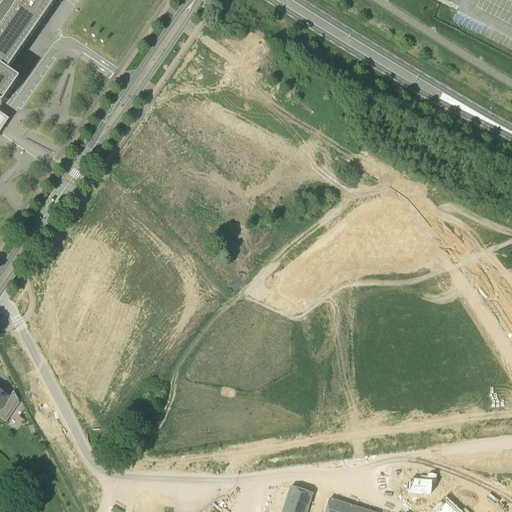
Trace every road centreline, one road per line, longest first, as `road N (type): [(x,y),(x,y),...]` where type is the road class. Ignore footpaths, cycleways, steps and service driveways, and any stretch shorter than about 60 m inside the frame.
road 1 (residential): [(511,326),(412,197),(371,161),(253,91),(219,87),(160,56)]
road 2 (residential): [(0,304),(99,468),(120,476),(244,479)]
road 3 (primary): [(271,0),(432,99),(478,114)]
road 4 (primary): [(478,114),(297,0)]
road 5 (secondary): [(190,0),(98,138)]
road 6 (residential): [(362,464),(511,442)]
